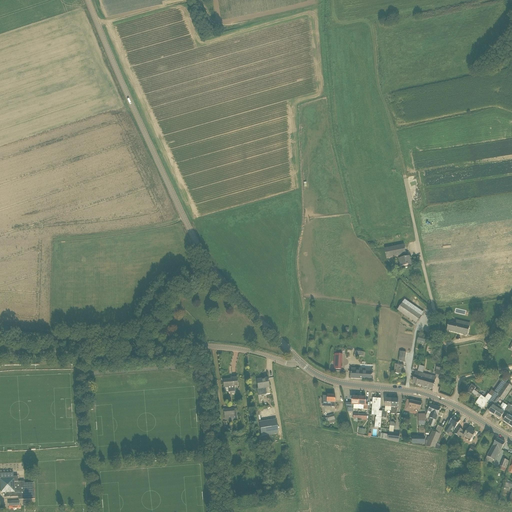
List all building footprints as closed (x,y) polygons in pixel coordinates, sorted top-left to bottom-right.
[(406,255),(404,245),(399,246),(385,248),(387,259),(399,256),(402,256),(406,255)] [(404,266),(411,265),(409,257),(403,258),(402,256),(399,256),(401,267),(404,266)] [(422,317),(406,306),(402,303),(398,310),(417,323),(422,317)] [(470,324),(456,320),(456,323),(449,322),(447,331),(468,336),(470,327),(470,324)] [(494,321),(485,343),(491,346),(501,325),(494,321)] [(394,373),(403,374),(404,366),(395,364),(394,373)] [(436,377),(430,376),(422,373),(424,367),(419,366),(417,372),(416,371),(413,383),(417,384),(416,385),(433,389),(435,381),(436,377)] [(372,373),(372,370),(360,369),(360,372),(352,371),(352,368),(351,368),(351,378),(372,380),(372,373)] [(232,379),(223,380),(224,387),(224,391),(234,390),(234,386),(237,386),(237,378),(232,378),(232,379)] [(260,379),(257,380),(258,389),(257,389),(258,394),(266,392),(266,394),(270,393),(268,382),(269,382),(268,380),(268,381),(268,380),(263,381),(262,379),(260,380),(260,379)] [(498,395),(506,383),(502,381),(494,392),(495,392),(498,395)] [(504,401),(511,389),(511,386),(507,383),(506,383),(498,395),(493,402),(495,404),(499,398),(504,401)] [(474,390),(476,388),(472,385),(467,392),(471,395),(472,393),(479,398),(481,395),(479,394),(474,390)] [(493,402),(498,395),(495,392),(492,396),(488,394),(485,398),(481,395),(479,398),(476,403),(479,405),(478,406),(482,408),(481,409),(482,409),(486,403),(487,404),(490,406),(493,402)] [(335,399),(335,396),(328,395),(328,396),(323,396),(323,402),(327,402),(331,403),(331,407),(335,407),(336,399),(335,399)] [(354,405),(359,405),(359,397),(353,397),(353,400),(352,400),(352,404),(350,403),(350,408),(354,408),(354,405)] [(359,397),(359,405),(364,406),(364,409),(367,409),(368,405),(366,404),(366,401),(366,398),(359,397)] [(373,398),(372,407),(372,414),(376,415),(379,416),(379,408),(381,408),(381,399),(378,398),(377,398),(377,399),(373,399),(373,398)] [(422,403),(407,400),(405,410),(413,412),(414,409),(420,410),(422,403)] [(440,408),(431,405),(428,412),(430,413),(428,418),(436,420),(438,416),(440,408)] [(498,405),(496,408),(493,406),(489,412),(494,416),(501,406),(498,405)] [(511,405),(507,412),(509,413),(503,422),(509,425),(511,420),(511,412),(511,411),(511,405)] [(494,416),(500,419),(504,413),(501,411),(503,408),(501,406),(494,416)] [(453,427),(455,429),(461,421),(458,419),(457,420),(453,417),(449,424),(445,431),(448,433),(453,427)] [(262,436),(278,433),(276,420),(259,422),(262,436)] [(463,431),(458,428),(454,433),(459,436),(460,435),(463,437),(464,436),(471,440),(475,433),(472,431),(474,429),(470,427),(465,433),(462,432),(463,431)] [(435,449),(441,435),(433,431),(425,447),(435,449)] [(389,432),(389,435),(388,440),(399,442),(400,434),(389,432)] [(487,456),(487,457),(494,460),(500,449),(501,450),(505,443),(497,438),(487,456)] [(0,474),(0,475),(0,479),(1,493),(4,493),(4,498),(21,497),(21,482),(18,482),(18,477),(14,477),(14,474),(0,474)] [(34,483),(23,483),(24,500),(35,499),(34,483)]
